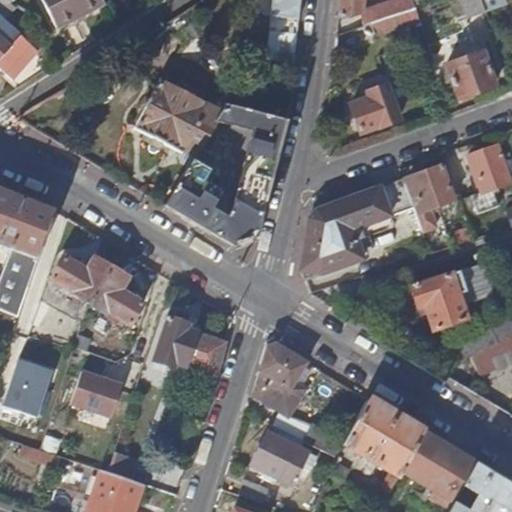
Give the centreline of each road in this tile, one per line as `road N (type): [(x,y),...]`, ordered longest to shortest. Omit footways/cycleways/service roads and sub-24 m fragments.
road 1 (residential): [(0,147),(260,298)]
road 2 (residential): [(260,298),(511,452)]
road 3 (residential): [(511,109),(289,190)]
road 4 (residential): [(194,511),(260,298)]
road 5 (residential): [(289,190),(321,0)]
